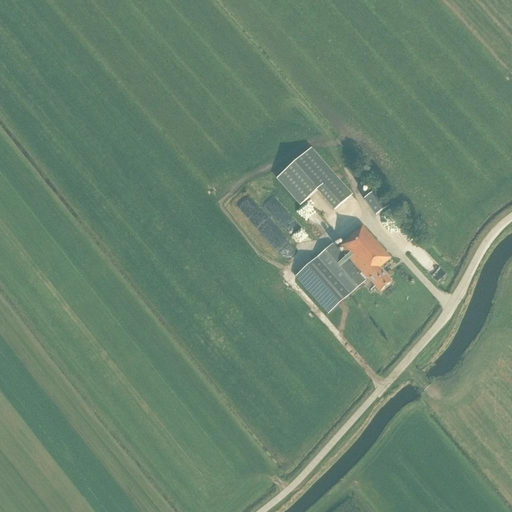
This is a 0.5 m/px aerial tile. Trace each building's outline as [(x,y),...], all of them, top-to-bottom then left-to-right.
[(310,150),(278,178),(301,205),(320,189),(337,209),(351,196),(310,150)] [(377,190),(364,199),(378,220),(392,211),(377,190)] [(261,206),(292,240),(302,231),(271,197),(261,206)] [(310,216),(304,220),(315,236),(322,231),(310,216)] [(391,259),(363,227),(357,232),(356,232),(339,247),(364,275),(361,277),(333,245),(296,278),(327,314),(368,279),(380,292),(391,282),(379,269),(391,259)] [(447,310),(450,303),(444,301),(442,308),(447,310)]
